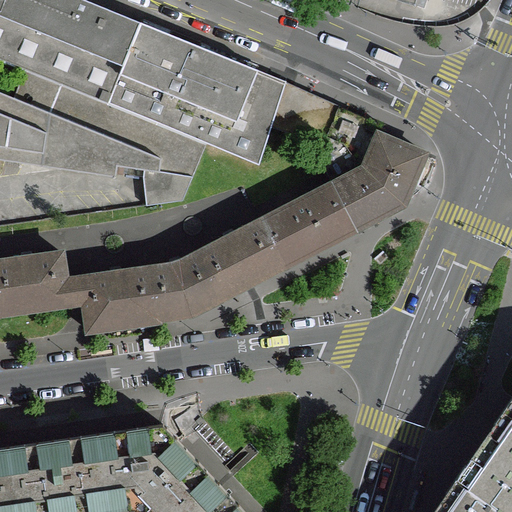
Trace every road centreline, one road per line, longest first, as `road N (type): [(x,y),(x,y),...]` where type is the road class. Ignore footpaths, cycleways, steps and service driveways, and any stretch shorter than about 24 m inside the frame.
road 1 (residential): [(0,384),(325,340),(416,361)]
road 2 (tertiary): [(503,145),(435,95),(230,0)]
road 3 (secondary): [(503,145),(416,361)]
road 4 (secondary): [(364,511),(416,361)]
